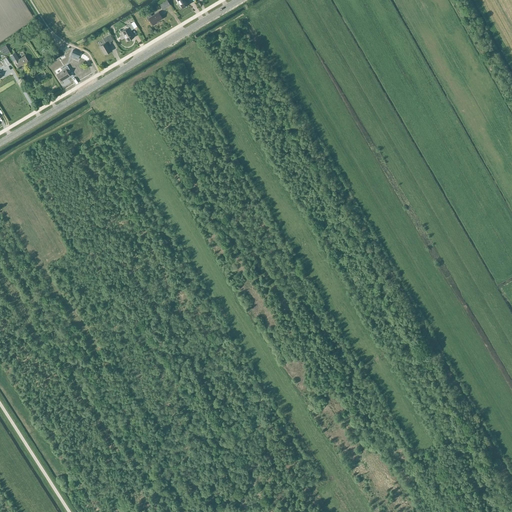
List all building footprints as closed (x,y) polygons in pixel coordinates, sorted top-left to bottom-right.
[(170,6),(167,0),(159,5),(163,10),(170,6)] [(146,17),(149,21),(151,20),(153,25),(157,23),(156,22),(163,19),(159,12),(152,16),(151,15),(146,17)] [(127,41),(134,37),(130,31),(134,28),(131,23),(127,25),(128,28),(121,32),(127,41)] [(99,46),(104,55),(111,51),(107,45),(110,43),(107,37),(103,39),(105,43),(99,46)] [(10,52),(5,45),(0,47),(0,50),(1,52),(2,52),(4,55),(10,52)] [(73,50),(70,57),(78,60),(81,53),(73,50)] [(17,67),(28,61),(24,56),(18,59),(14,53),(10,55),(17,67)] [(6,58),(1,61),(5,67),(9,64),(6,58)] [(67,72),(70,70),(67,66),(61,69),(62,71),(56,75),(60,81),(69,76),(67,72)]
